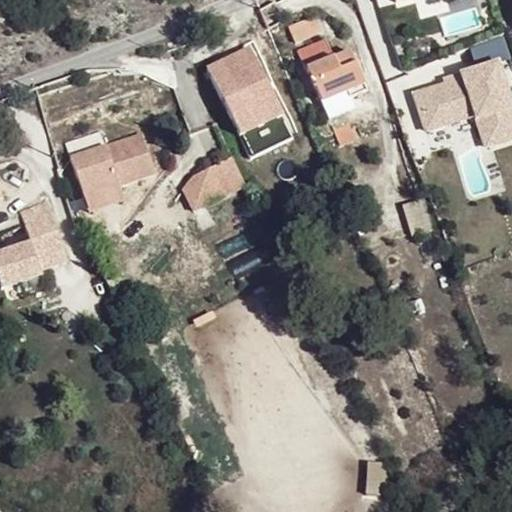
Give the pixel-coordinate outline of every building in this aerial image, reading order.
[(318,26),(293,34),(313,88),(342,78),(346,84),(362,79),(344,35),(328,43),(318,26)] [(442,81),(408,91),(422,134),(474,117),(484,150),(511,141),(511,96),(501,62),(509,60),(503,39),(471,49),(476,64),(441,75),(442,81)] [(250,45),(205,66),(238,135),(283,114),(250,45)] [(240,141),(249,157),(289,136),(281,119),(240,141)] [(140,132),(70,154),(89,213),(124,202),(118,185),(153,174),(140,132)] [(192,176),(182,189),(193,213),(247,188),(233,157),(192,176)] [(41,259),(68,246),(52,204),(23,217),(29,230),(41,259)] [(16,272),(41,259),(29,230),(3,241),(16,272)] [(0,279),(16,272),(3,241),(0,242),(0,279)] [(380,511),(386,464),(365,462),(359,511),(380,511)]
